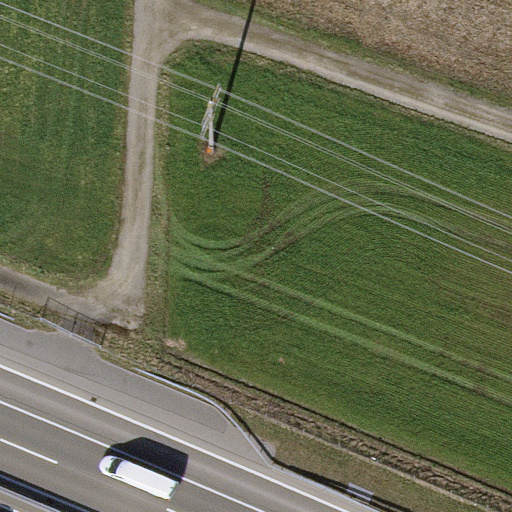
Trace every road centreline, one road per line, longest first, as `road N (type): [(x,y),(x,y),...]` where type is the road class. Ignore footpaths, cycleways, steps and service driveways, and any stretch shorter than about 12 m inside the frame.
road 1 (track): [(511,138),(153,13),(140,256),(110,306),(0,265)]
road 2 (motorway): [(175,511),(0,438)]
